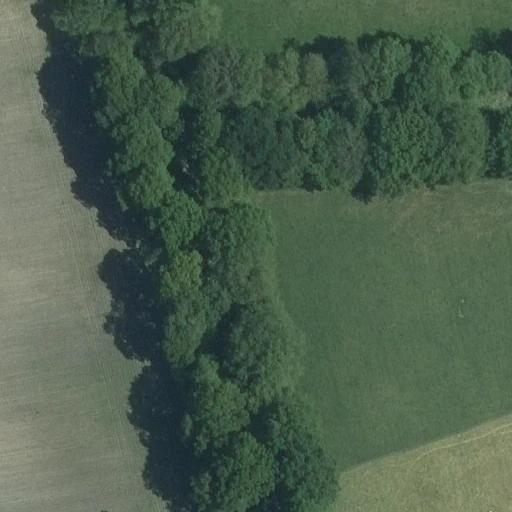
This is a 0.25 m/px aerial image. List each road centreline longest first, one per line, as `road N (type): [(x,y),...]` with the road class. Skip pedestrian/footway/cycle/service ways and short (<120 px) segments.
road 1 (track): [(274,511),(177,112)]
road 2 (track): [(177,112),(227,129),(511,121)]
